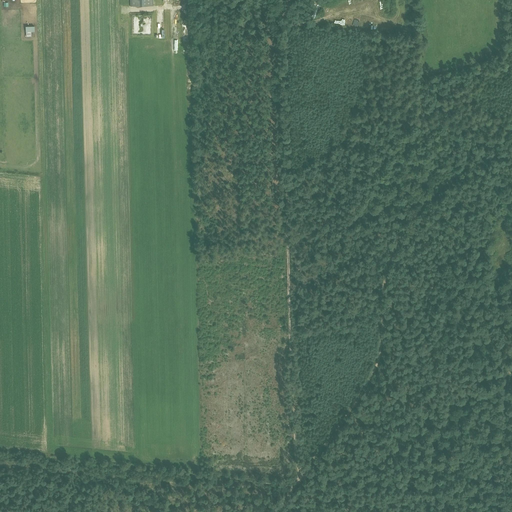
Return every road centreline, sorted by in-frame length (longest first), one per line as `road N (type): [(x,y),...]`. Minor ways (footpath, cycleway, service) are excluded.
road 1 (track): [(303,477),(374,369),(385,283),(401,234),(450,181),(511,138)]
road 2 (track): [(510,511),(472,492),(303,477)]
